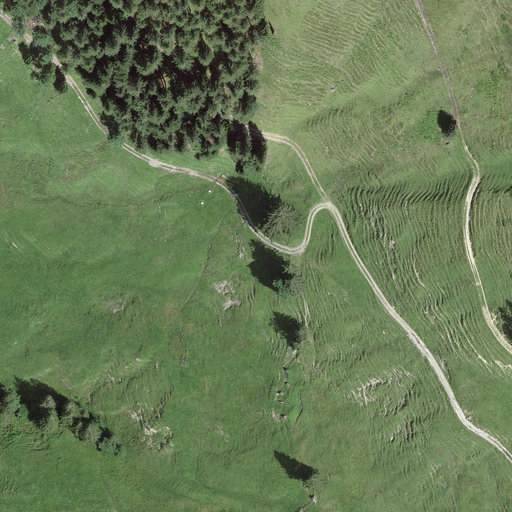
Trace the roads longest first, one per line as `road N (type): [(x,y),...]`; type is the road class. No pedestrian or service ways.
road 1 (track): [(0,9),(50,52),(110,137),(149,159),(217,178),(268,242),(298,249),(312,209),(330,204),(460,419),(511,459)]
road 2 (track): [(415,0),(446,78),(461,150),(475,168),(470,255),(489,322),(511,348)]
road 3 (track): [(106,0),(214,108),(293,144),(325,201)]
